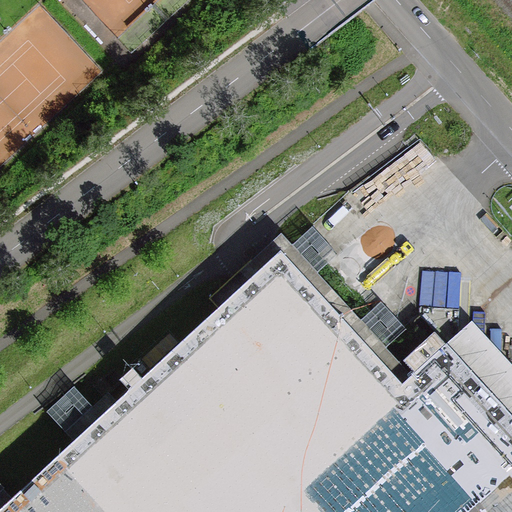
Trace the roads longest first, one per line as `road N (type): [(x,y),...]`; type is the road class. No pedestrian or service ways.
road 1 (tertiary): [(0,254),(340,0)]
road 2 (unclassified): [(511,129),(396,0)]
